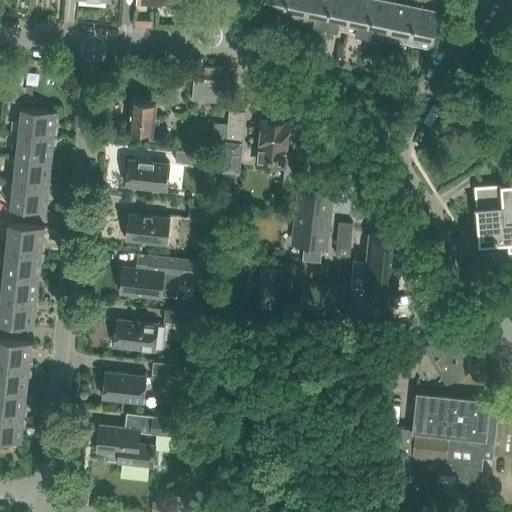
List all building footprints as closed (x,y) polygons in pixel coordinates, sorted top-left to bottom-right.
[(263,0),(261,12),(283,17),(286,0),(263,0)] [(286,0),(283,17),(304,21),(308,0),(286,0)] [(313,24),(325,27),(330,0),(308,0),(304,21),(313,23),(313,24)] [(337,28),(346,30),(352,0),(330,0),(325,27),(337,29),(337,28)] [(355,33),(367,35),(374,0),(352,0),(346,30),(356,32),(355,33)] [(379,36),(388,38),(396,3),(380,0),(374,0),(367,35),(379,38),(379,36)] [(388,38),(410,43),(417,7),(396,3),(388,38)] [(417,7),(410,43),(432,47),(439,12),(417,7)] [(191,100),(202,101),(226,104),(229,74),(221,73),(221,68),(205,67),(204,75),(193,74),(191,100)] [(24,98),(25,87),(15,86),(13,101),(24,102),(24,98)] [(25,87),(24,98),(31,98),(33,87),(25,86),(25,87)] [(128,130),(150,132),(149,140),(157,141),(160,119),(154,119),(156,103),(132,100),(128,130)] [(20,107),(18,132),(55,136),(57,111),(20,107)] [(227,130),(242,132),(244,112),(228,110),(226,124),(226,130),(227,130)] [(254,165),(284,168),(289,124),(262,120),(258,147),(256,147),(254,165)] [(226,123),(213,122),(211,138),(224,139),(226,130),(226,123)] [(224,139),(225,140),(240,142),(242,132),(227,130),(226,130),(224,139)] [(18,132),(15,157),(52,161),(55,136),(18,132)] [(220,172),(225,173),(224,180),(236,182),(237,175),(240,175),(243,143),(240,142),(225,140),(224,140),(222,151),(220,172)] [(175,162),(203,165),(205,153),(177,150),(175,162)] [(206,163),(220,164),(221,153),(208,152),(206,163)] [(15,157),(13,181),(49,185),(52,161),(15,157)] [(126,185),(168,190),(170,163),(129,159),(126,185)] [(49,185),(13,181),(10,207),(46,211),(49,185)] [(511,183),(475,187),(476,206),(474,206),(474,207),(504,205),(505,221),(511,220),(511,183)] [(294,243),(304,244),(303,259),(319,260),(321,245),(326,246),(331,196),(299,193),(294,243)] [(216,220),(217,207),(189,204),(188,217),(216,220)] [(504,205),(474,207),(474,208),(477,208),(479,244),(508,241),(509,251),(511,250),(511,220),(505,221),(504,205)] [(126,239),(168,244),(171,217),(129,212),(126,239)] [(336,256),(351,258),(354,223),(339,222),(336,256)] [(9,223),(6,248),(42,252),(45,227),(9,223)] [(401,237),(369,234),(367,260),(353,259),(350,287),(366,288),(366,285),(396,288),(401,237)] [(6,248),(3,273),(39,277),(42,252),(6,248)] [(210,277),(212,261),(149,254),(148,268),(124,265),(121,292),(160,296),(160,295),(176,297),(179,273),(210,277)] [(260,269),(259,281),(278,283),(279,271),(260,269)] [(511,282),(511,269),(501,270),(502,283),(511,282)] [(3,273),(0,297),(37,301),(39,277),(3,273)] [(301,285),(298,314),(343,318),(345,288),(301,285)] [(37,301),(0,297),(0,299),(0,322),(34,326),(37,301)] [(164,322),(192,325),(193,313),(165,309),(164,322)] [(164,348),(167,326),(158,325),(159,323),(118,318),(116,333),(116,334),(113,333),(112,341),(115,341),(115,342),(115,345),(156,349),(156,348),(164,348)] [(425,346),(447,382),(472,366),(450,330),(425,346)] [(0,338),(0,364),(30,368),(32,342),(0,338)] [(152,374),(176,377),(177,365),(153,362),(152,374)] [(0,364),(0,389),(27,392),(30,368),(0,364)] [(103,397),(144,402),(147,375),(106,371),(103,397)] [(0,389),(0,414),(24,417),(27,392),(0,389)] [(415,428),(386,425),(379,497),(487,508),(489,490),(479,489),(483,456),(493,457),(498,403),(418,394),(415,428)] [(24,417),(0,414),(0,439),(21,442),(24,417)] [(104,460),(153,465),(155,445),(138,443),(140,428),(100,424),(97,450),(105,451),(104,460)] [(89,490),(71,488),(69,502),(87,504),(89,490)] [(151,511),(183,511),(185,495),(172,494),(171,503),(152,501),(151,511)]
